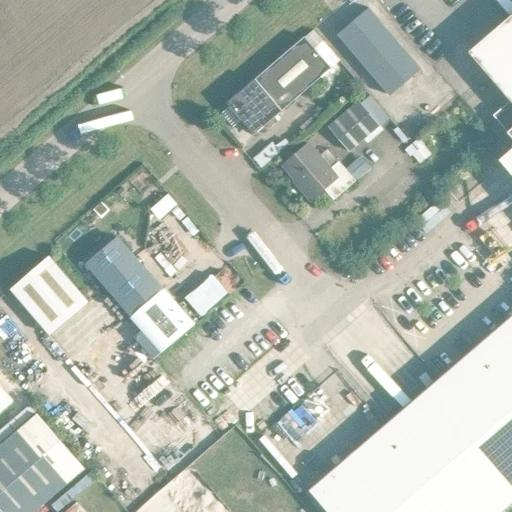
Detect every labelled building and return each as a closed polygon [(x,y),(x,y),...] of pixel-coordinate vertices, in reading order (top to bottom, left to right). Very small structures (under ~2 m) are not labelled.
[(365,0),(338,24),(390,85),(421,59),(370,0),(365,0)] [(511,306),(309,480),(336,511),(487,511),(511,491),(511,4),(469,41),(511,90),(493,105),(511,127),(511,138),(500,149),(511,163),(511,306)] [(304,26),(255,69),(282,100),(331,58),(304,26)] [(282,100),(255,69),(227,92),(229,95),(220,103),(233,117),(241,109),(254,124),(282,100)] [(328,117),(349,141),(379,115),(359,91),(328,117)] [(298,176),(310,190),(324,178),(334,189),(355,171),(339,152),(331,159),(308,133),(283,156),(295,170),(296,168),(301,174),(298,176)] [(161,343),(193,314),(162,278),(158,282),(136,257),(140,253),(117,227),(87,253),(131,305),(129,307),(161,343)] [(88,291),(49,246),(11,278),(50,324),(88,291)] [(0,401),(13,391),(0,375),(0,401)] [(0,434),(0,499),(10,511),(21,511),(84,458),(37,403),(0,434)]
